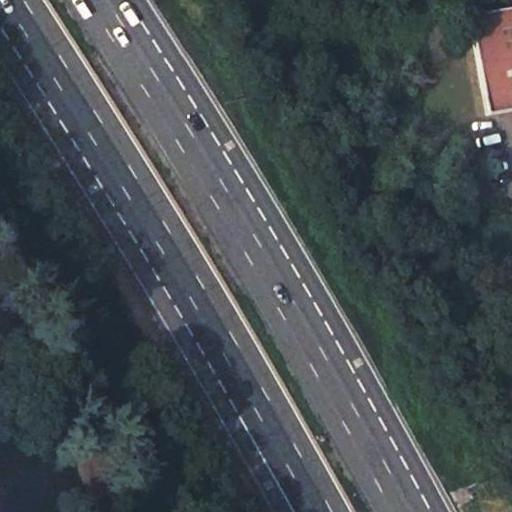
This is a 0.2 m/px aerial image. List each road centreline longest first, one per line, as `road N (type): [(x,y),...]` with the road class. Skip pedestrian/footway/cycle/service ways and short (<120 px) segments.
road 1 (trunk): [(8,0),(317,511)]
road 2 (trunk): [(410,511),(268,260),(103,0)]
